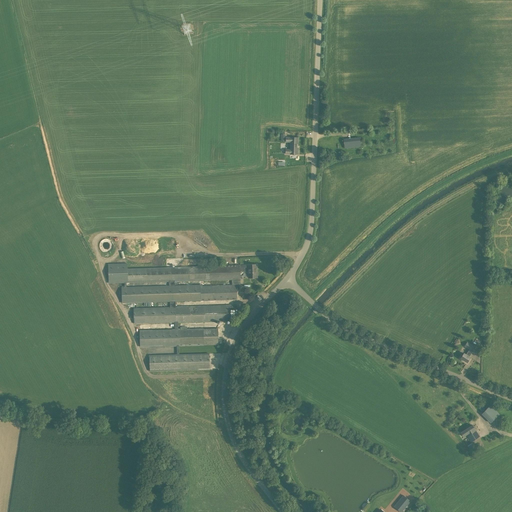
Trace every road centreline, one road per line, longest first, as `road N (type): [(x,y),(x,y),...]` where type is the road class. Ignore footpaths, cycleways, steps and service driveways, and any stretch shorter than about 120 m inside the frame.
road 1 (tertiary): [(286,278),(310,235),(320,0)]
road 2 (tertiary): [(281,511),(236,447),(223,395),(238,332),(286,278)]
road 3 (tertiary): [(511,397),(348,330),(286,278)]
